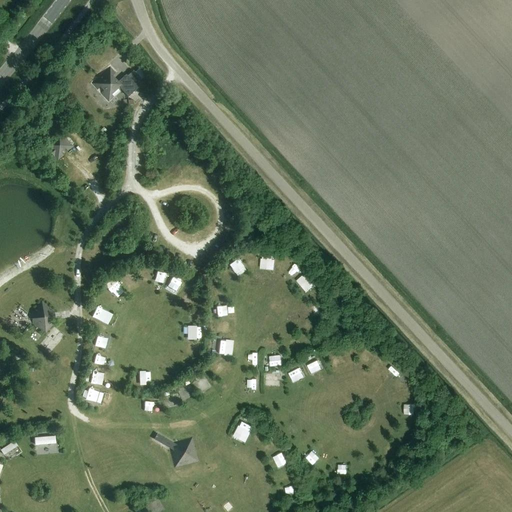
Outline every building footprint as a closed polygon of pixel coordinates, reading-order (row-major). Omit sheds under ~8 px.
[(91,84),(97,90),(100,87),(103,91),(100,94),(108,102),(121,90),(127,97),(138,88),(135,85),(141,80),(133,71),(127,76),(126,75),(117,82),(112,76),(115,73),(109,67),(91,84)] [(38,136),(45,144),(57,133),(50,125),(38,136)] [(60,132),(44,146),(57,161),(63,156),(60,153),(64,149),(67,152),(73,147),(60,132)] [(263,269),(276,270),(277,255),(264,253),(263,269)] [(237,276),(248,272),(242,259),(232,263),(237,276)] [(309,272),(299,280),(308,292),(318,284),(309,272)] [(41,300),(31,313),(32,325),(45,335),(55,323),(53,310),(41,300)] [(111,324),(115,313),(98,306),(94,318),(111,324)] [(204,339),(203,326),(189,326),(189,339),(204,339)] [(298,335),(291,345),(300,350),(306,340),(298,335)] [(234,356),(236,340),(223,339),(221,354),(234,356)] [(309,364),(312,374),(324,370),(320,360),(309,364)] [(389,381),(399,370),(393,365),(383,376),(389,381)] [(290,374),(295,383),(306,376),(301,368),(290,374)] [(104,385),(107,372),(95,370),(92,382),(104,385)] [(141,371),(141,383),(152,383),(152,371),(141,371)] [(268,385),(280,385),(280,375),(268,375),(268,385)] [(199,383),(203,389),(214,383),(210,377),(199,383)] [(98,403),(102,391),(91,387),(87,399),(98,403)] [(406,404),(406,414),(417,414),(417,404),(406,404)] [(249,443),(255,425),(242,421),(236,438),(249,443)] [(153,440),(173,451),(170,452),(174,468),(198,462),(192,438),(175,443),(175,445),(156,434),(153,440)] [(36,437),(37,445),(58,443),(58,435),(36,437)] [(2,449),(6,454),(20,446),(17,441),(2,449)] [(275,457),(280,468),(290,463),(285,452),(275,457)]
